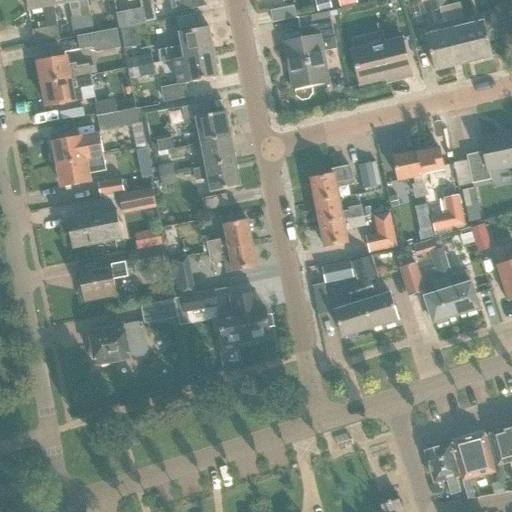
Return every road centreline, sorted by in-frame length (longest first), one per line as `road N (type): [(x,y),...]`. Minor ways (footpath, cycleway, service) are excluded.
road 1 (residential): [(264,151),(318,424)]
road 2 (unclassified): [(51,435),(0,170)]
road 3 (residential): [(264,151),(511,89)]
road 4 (tertiary): [(99,493),(318,424)]
road 5 (residential): [(234,0),(264,151)]
road 6 (tertiary): [(389,401),(511,364)]
